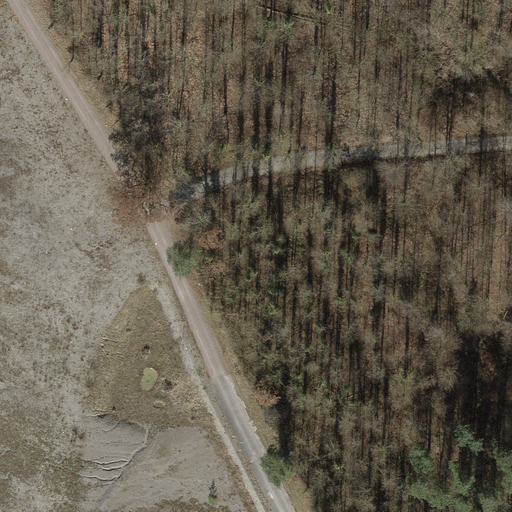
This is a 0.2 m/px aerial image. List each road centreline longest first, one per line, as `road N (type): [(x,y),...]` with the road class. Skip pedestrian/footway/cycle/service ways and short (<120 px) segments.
road 1 (track): [(146,250),(164,213),(204,181),(267,163),(511,137)]
road 2 (track): [(287,511),(146,250)]
road 3 (track): [(146,250),(12,0)]
